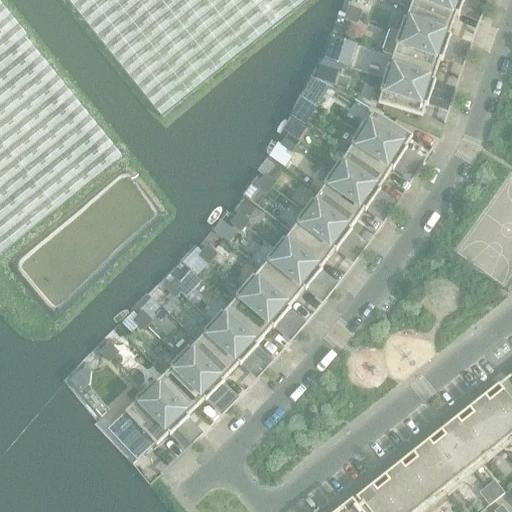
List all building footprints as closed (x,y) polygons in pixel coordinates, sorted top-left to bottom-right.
[(66,0),(160,118),(308,0),(66,0)] [(476,3),(469,0),(465,0),(464,5),(451,0),(413,0),(410,10),(453,26),(457,16),(459,17),(461,10),(471,14),(476,3)] [(486,7),(476,3),(471,14),(482,19),(486,7)] [(0,254),(121,157),(24,38),(25,36),(0,4),(0,254)] [(351,8),(348,14),(360,18),(362,12),(351,8)] [(404,20),(399,32),(447,49),(449,43),(451,37),(449,36),(453,26),(410,10),(406,21),(404,20)] [(357,25),(360,18),(348,14),(346,21),(357,25)] [(394,56),(393,57),(436,71),(440,61),(442,62),(445,55),(454,59),(459,47),(449,43),(447,49),(399,32),(399,34),(390,31),(383,52),(394,56)] [(469,51),(459,47),(454,59),(465,62),(469,51)] [(328,55),(326,61),(337,65),(339,58),(328,55)] [(388,67),(384,80),(431,95),(433,89),(435,82),(433,81),(436,71),(393,57),(390,68),(388,67)] [(335,72),(337,65),(326,61),(324,68),(335,72)] [(430,101),(439,104),(443,92),(433,89),(431,95),(384,80),(370,75),(366,87),(374,89),(370,103),(422,118),(425,107),(427,107),(430,101)] [(454,95),(443,92),(439,104),(450,107),(454,95)] [(311,95),(307,101),(317,108),(321,101),(311,95)] [(313,114),(317,108),(307,101),(303,107),(313,114)] [(365,122),(358,133),(400,160),(404,155),(407,149),(406,148),(412,138),(373,114),(367,123),(365,122)] [(353,146),(347,155),(385,180),(391,171),(393,172),(397,166),(406,171),(412,161),(404,155),(400,160),(358,133),(351,145),(353,146)] [(290,136),(286,142),(296,149),(300,143),(290,136)] [(292,155),(296,149),(286,142),(282,148),(292,155)] [(339,163),(332,173),(373,202),(377,197),(380,191),(379,190),(385,180),(347,155),(341,164),(339,163)] [(422,167),(412,161),(406,171),(415,178),(422,167)] [(326,186),(320,195),(357,221),(364,212),(365,213),(369,207),(378,213),(385,203),(377,197),(373,202),(332,173),(324,184),(326,186)] [(267,176),(263,182),(272,189),(276,183),(267,176)] [(268,195),(272,189),(263,182),(258,188),(268,195)] [(312,202),(304,212),(344,242),(348,237),(352,232),(350,230),(357,221),(320,195),(313,203),(312,202)] [(395,209),(385,203),(378,213),(387,220),(395,209)] [(298,225),(291,233),(327,261),(334,252),(336,253),(340,247),(349,254),(356,243),(348,237),(344,242),(304,212),(296,223),(298,225)] [(241,214),(236,220),(245,228),(250,222),(241,214)] [(241,233),(245,228),(236,220),(231,226),(241,233)] [(283,240),(275,251),(314,282),(318,277),(322,271),(320,270),(327,261),(291,233),(285,242),(283,240)] [(365,250),(356,243),(349,254),(358,261),(365,250)] [(208,248),(204,253),(213,261),(218,256),(208,248)] [(268,262),(261,271),(296,300),(304,291),(305,292),(310,287),(318,293),(326,283),(318,277),(314,282),(275,251),(266,261),(268,262)] [(208,267),(213,261),(204,253),(199,259),(208,267)] [(253,277),(244,288),(282,320),(286,315),(291,310),(289,309),(296,300),(261,271),(254,279),(253,277)] [(176,281),(171,286),(180,294),(185,289),(176,281)] [(335,291),(326,283),(318,293),(327,300),(335,291)] [(175,299),(180,294),(171,286),(166,291),(175,299)] [(237,299),(230,307),(264,338),(272,329),(273,330),(278,325),(286,332),(294,322),(286,315),(282,320),(244,288),(235,298),(237,299)] [(221,314),(212,323),(249,357),(253,353),(258,348),(257,346),(264,338),(230,307),(223,315),(221,314)] [(144,313),(139,319),(147,327),(152,322),(144,313)] [(142,332),(147,327),(139,319),(134,324),(142,332)] [(303,330),(294,322),(286,332),(295,339),(303,330)] [(261,360),(253,353),(249,357),(212,323),(203,333),(205,335),(198,343),(231,374),(238,366),(240,367),(245,362),(253,369),(261,360)] [(189,349),(179,358),(215,393),(219,389),(224,384),(223,382),(231,374),(198,343),(190,350),(189,349)] [(111,345),(106,350),(114,359),(119,354),(111,345)] [(109,364),(114,359),(106,350),(100,355),(109,364)] [(171,369),(164,377),(196,409),(204,401),(206,403),(210,398),(218,405),(227,396),(219,389),(215,393),(179,358),(170,368),(171,369)] [(270,368),(261,360),(253,369),(261,377),(270,368)] [(155,383),(145,392),(179,428),(184,424),(189,419),(188,417),(196,409),(164,377),(156,384),(155,383)] [(500,385),(339,511),(416,511),(511,436),(511,402),(500,387),(501,387),(500,385)] [(175,433),(182,440),(191,431),(184,424),(179,428),(145,392),(135,401),(137,403),(125,414),(139,428),(131,436),(146,452),(154,445),(156,447),(168,436),(170,438),(175,433)] [(235,404),(227,396),(218,405),(226,413),(235,404)] [(199,440),(191,431),(182,440),(190,448),(199,440)] [(494,482),(487,488),(497,501),(504,495),(494,482)] [(479,494),(489,507),(497,501),(487,488),(479,494)] [(477,501),(471,505),(476,511),(478,511),(483,508),(477,501)]
